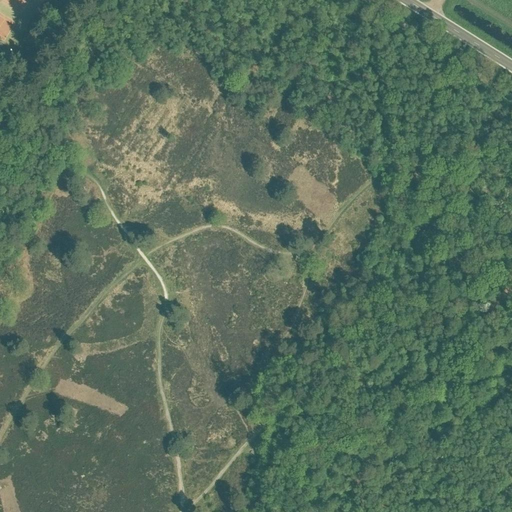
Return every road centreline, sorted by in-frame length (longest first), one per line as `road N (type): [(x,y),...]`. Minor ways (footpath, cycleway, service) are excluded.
road 1 (track): [(511,276),(421,352),(383,374),(292,403),(255,435)]
road 2 (tertiary): [(406,0),(511,66)]
